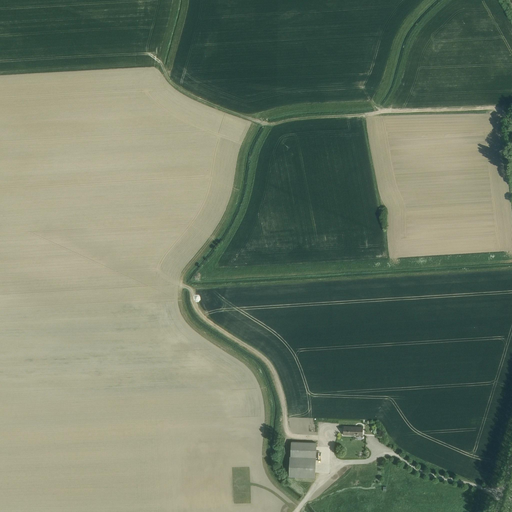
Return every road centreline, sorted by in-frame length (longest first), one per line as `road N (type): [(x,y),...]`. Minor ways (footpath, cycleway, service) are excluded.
road 1 (track): [(511,121),(486,108),(267,124),(184,92),(160,62)]
road 2 (track): [(328,438),(288,434),(269,364),(205,319),(193,291),(176,285)]
